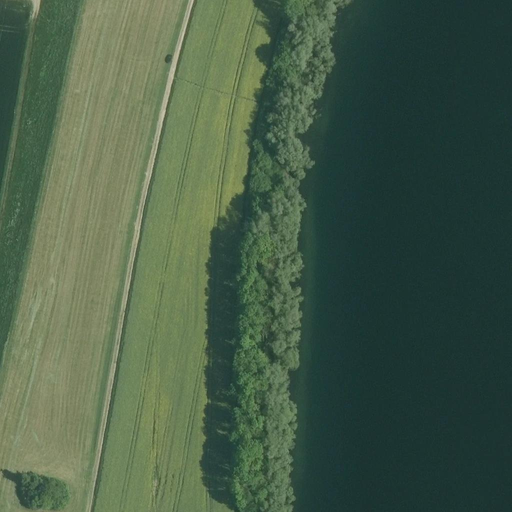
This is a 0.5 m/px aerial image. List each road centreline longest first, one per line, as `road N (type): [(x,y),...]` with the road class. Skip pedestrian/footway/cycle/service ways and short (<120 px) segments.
road 1 (track): [(193,0),(149,168),(88,511)]
road 2 (track): [(0,230),(36,0)]
